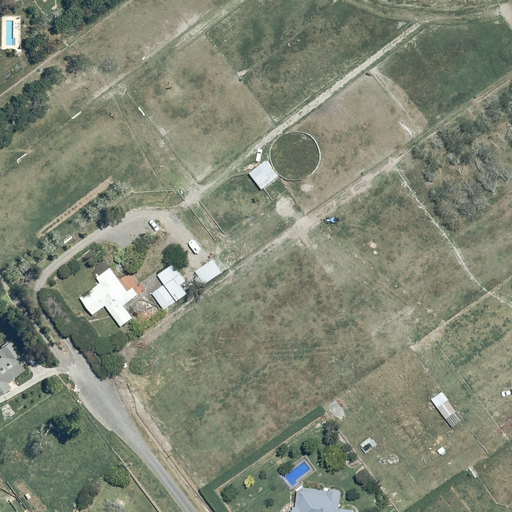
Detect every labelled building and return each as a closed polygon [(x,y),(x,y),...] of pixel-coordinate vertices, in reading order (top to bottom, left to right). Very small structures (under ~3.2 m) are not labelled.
[(229,269),(220,256),(197,271),(206,284),(229,269)] [(165,310),(177,302),(189,294),(183,284),(187,281),(175,263),(159,275),(166,285),(153,293),(165,310)] [(129,291),(111,268),(97,279),(100,283),(87,294),(85,292),(79,297),(94,316),(106,306),(123,327),(134,318),(125,306),(139,295),(134,287),(129,291)] [(8,382),(15,378),(11,373),(15,370),(9,362),(5,364),(3,360),(0,362),(0,395),(12,387),(8,382)] [(464,419),(443,392),(433,399),(454,427),(464,419)] [(341,508),(342,489),(332,488),(331,490),(303,488),(298,492),(297,506),(294,505),(293,511),(354,511),(355,510),(341,508)]
